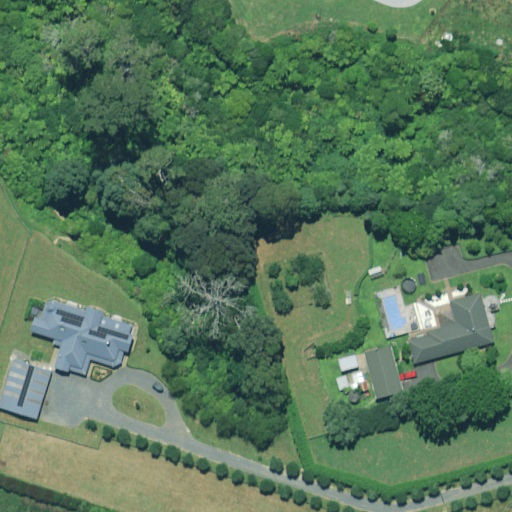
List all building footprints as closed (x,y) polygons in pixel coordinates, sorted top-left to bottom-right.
[(497,344),(484,295),(454,303),(459,325),(428,333),(429,337),(411,342),(417,365),(497,344)] [(85,317),(43,304),(34,333),(65,343),(57,369),(70,373),(71,370),(88,375),(93,358),(126,368),(139,327),(105,317),(106,313),(88,307),(85,317)] [(405,393),(394,348),(367,355),(378,400),(405,393)] [(362,367),(358,356),(341,361),(345,373),(362,367)] [(53,374),(17,363),(3,409),(38,420),(53,374)] [(357,385),(352,386),(353,392),(352,393),(351,394),(351,395),(350,396),(350,397),(350,399),(350,400),(350,401),(351,402),(352,403),(353,404),(354,405),(355,405),(356,406),(357,406),(359,405),(360,405),(361,405),(362,404),(363,403),(364,402),(364,401),(364,399),(364,398),(364,397),(364,396),(363,394),(372,391),(369,380),(366,381),(363,370),(353,373),(357,385)] [(346,375),(336,379),(341,393),(351,390),(346,375)]
